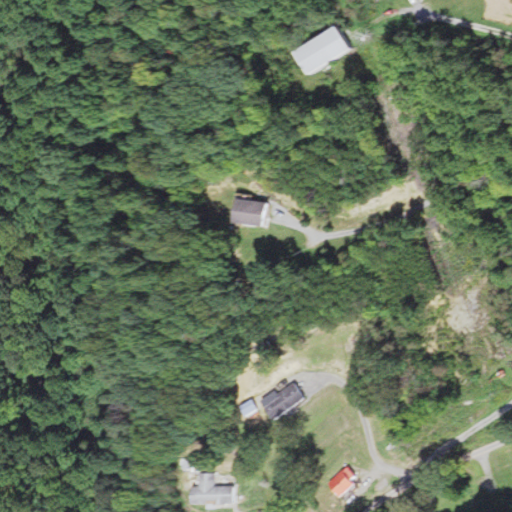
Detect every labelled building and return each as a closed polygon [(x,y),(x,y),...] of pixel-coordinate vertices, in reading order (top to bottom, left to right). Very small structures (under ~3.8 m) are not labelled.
[(304,51),(317,74),(361,50),(348,26),(304,51)] [(274,198),(242,198),(241,225),(273,225),(274,198)] [(270,401),(281,419),(313,401),(302,382),(270,401)] [(363,483),(350,469),(335,482),(348,497),(363,483)] [(198,486),(198,504),(239,504),(238,486),(219,486),(219,473),(203,473),(203,486),(198,486)]
